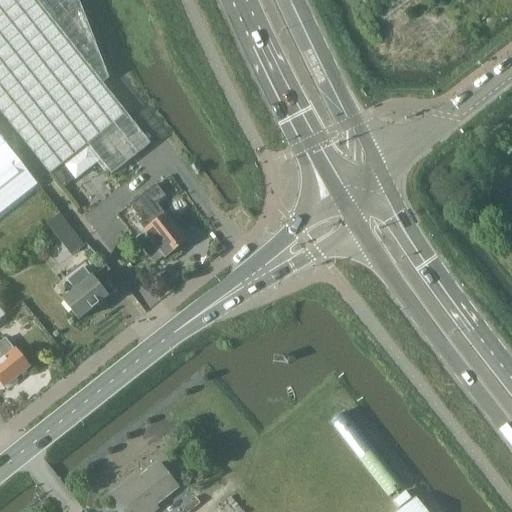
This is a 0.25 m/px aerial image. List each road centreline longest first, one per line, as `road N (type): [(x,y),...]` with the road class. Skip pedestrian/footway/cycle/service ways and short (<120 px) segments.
road 1 (tertiary): [(0,470),(266,269)]
road 2 (primary): [(355,221),(511,434)]
road 3 (primary): [(511,371),(377,171)]
road 4 (primary): [(245,0),(338,192)]
road 5 (primary): [(377,171),(300,0)]
road 6 (tertiary): [(377,171),(511,66)]
